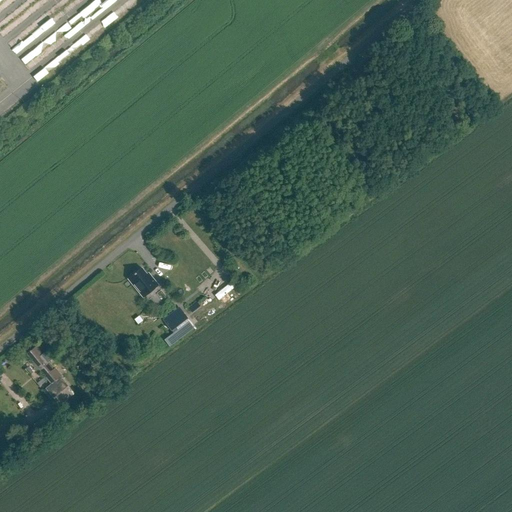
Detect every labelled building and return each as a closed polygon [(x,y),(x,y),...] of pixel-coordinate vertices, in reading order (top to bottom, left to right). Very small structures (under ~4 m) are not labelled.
[(0,0),(0,37),(0,38),(24,21),(19,14),(30,6),(34,12),(49,0),(6,0),(5,1),(4,0),(0,0)] [(73,0),(59,0),(13,36),(18,43),(12,47),(29,69),(54,50),(48,43),(82,17),(78,11),(72,16),(68,12),(77,5),(73,0)] [(71,51),(138,0),(92,0),(82,8),(88,16),(74,26),(81,36),(68,46),(71,51)] [(41,79),(66,57),(61,52),(36,73),(41,79)] [(151,280),(141,268),(135,273),(135,272),(134,274),(128,279),(143,297),(158,285),(152,278),(151,280)] [(184,314),(169,326),(175,334),(190,322),(184,314)] [(35,347),(27,354),(34,363),(33,364),(38,371),(40,370),(51,384),(43,391),(51,400),(52,398),(59,406),(73,393),(35,347)] [(56,408),(33,425),(43,437),(66,420),(56,408)]
